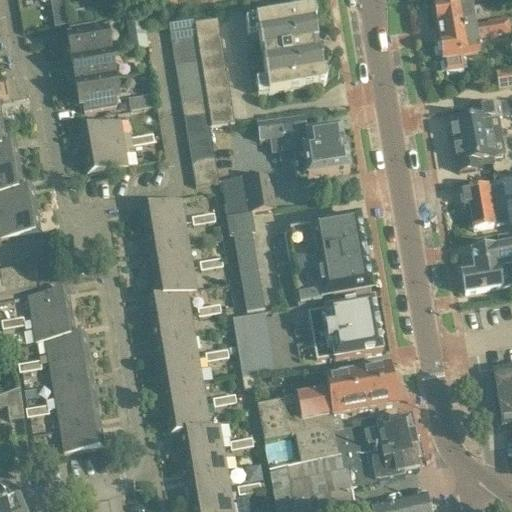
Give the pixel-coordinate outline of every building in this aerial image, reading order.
[(483,0),(431,0),(433,9),(470,3),(471,4),(484,2),(483,0)] [(433,11),(430,11),(433,25),(436,25),(437,36),(475,29),(471,4),(470,3),(433,9),(433,11)] [(261,19),(255,20),(260,53),(262,53),(264,63),(262,63),(267,96),(319,87),(323,86),(325,83),(326,79),(324,76),(322,73),(313,24),(315,21),(315,17),(314,14),(310,11),(306,12),(271,17),(270,12),(260,14),(261,19)] [(141,15),(129,17),(135,53),(147,51),(141,15)] [(220,39),(218,21),(194,25),(195,34),(197,42),(220,39)] [(439,46),(437,47),(439,61),(442,60),(442,62),(443,62),(445,75),(463,72),(461,59),(480,56),(477,41),(510,35),(508,24),(493,26),(475,29),(437,36),(439,46)] [(194,38),(192,25),(168,29),(170,42),(194,38)] [(70,39),(66,40),(67,42),(64,43),(66,53),(69,53),(70,64),(110,57),(106,33),(102,34),(101,28),(69,34),(70,39)] [(196,51),(194,38),(170,42),(173,55),(196,51)] [(223,56),(220,39),(197,42),(200,60),(223,56)] [(198,64),(196,51),(173,55),(175,68),(198,64)] [(226,74),(223,56),(200,60),(202,77),(226,74)] [(114,81),(110,57),(70,64),(75,87),(114,81)] [(201,77),(198,64),(175,68),(177,81),(201,77)] [(511,70),(496,74),(499,90),(511,88),(511,70)] [(229,91),(226,74),(202,77),(205,95),(229,91)] [(203,90),(201,77),(177,81),(179,93),(203,90)] [(118,104),(114,81),(75,87),(76,98),(73,98),(75,109),(78,108),(79,111),(82,110),(83,116),(115,111),(114,105),(118,104)] [(205,103),(203,90),(179,93),(181,107),(205,103)] [(232,109),(229,91),(205,95),(208,112),(232,109)] [(207,115),(205,103),(181,107),(183,119),(207,115)] [(458,125),(450,127),(457,167),(458,166),(460,174),(475,172),(474,164),(494,160),(487,122),(504,119),(501,104),(474,108),(474,110),(456,113),(458,125)] [(232,109),(208,112),(211,130),(235,126),(232,109)] [(207,115),(183,119),(185,131),(209,127),(207,115)] [(303,120),(257,127),(259,145),(270,143),(272,157),(278,157),(280,168),(293,166),(296,183),(306,181),(306,182),(349,175),(346,155),(345,155),(344,149),(342,149),(339,133),(305,138),(303,120)] [(119,125),(79,131),(83,155),(123,148),(119,125)] [(209,127),(185,131),(187,143),(211,139),(209,127)] [(152,138),(130,142),(132,150),(153,146),(152,138)] [(211,139),(187,143),(189,155),(213,151),(211,139)] [(0,149),(0,172),(19,169),(15,147),(5,148),(6,149),(0,149)] [(123,148),(83,155),(87,178),(127,171),(123,148)] [(213,151),(189,155),(191,167),(215,163),(213,151)] [(215,163),(191,167),(193,179),(217,175),(215,163)] [(19,169),(0,172),(0,196),(23,192),(19,169)] [(217,175),(193,179),(195,191),(219,187),(217,175)] [(225,221),(226,221),(251,217),(274,213),(268,179),(220,187),(225,221)] [(23,192),(0,196),(0,219),(36,213),(32,190),(23,192)] [(486,191),(461,195),(464,209),(469,208),(473,232),(493,229),(493,228),(503,226),(500,212),(491,214),(486,191)] [(181,203),(140,210),(144,233),(185,226),(181,203)] [(36,213),(0,219),(0,242),(40,236),(36,213)] [(254,237),(251,217),(226,221),(230,241),(250,238),(254,237)] [(213,218),(192,221),(193,229),(215,225),(213,218)] [(358,221),(283,234),(297,310),(321,306),(320,302),(370,294),(358,221)] [(185,226),(144,233),(148,255),(188,248),(185,226)] [(262,306),(252,247),(232,250),(242,310),(262,306)] [(511,247),(472,254),(475,275),(462,278),(465,297),(511,289),(511,280),(510,268),(511,267),(511,247)] [(188,248),(148,255),(152,278),(192,271),(188,248)] [(221,263),(200,267),(201,274),(223,271),(221,263)] [(48,264),(34,266),(34,267),(38,291),(53,289),(48,264)] [(34,267),(23,269),(27,293),(38,291),(34,267)] [(23,269),(11,271),(15,295),(27,293),(23,269)] [(11,271),(0,273),(0,275),(4,297),(15,295),(11,271)] [(152,278),(155,300),(155,301),(187,295),(187,296),(196,294),(192,271),(152,278)] [(68,294),(27,301),(31,324),(72,317),(68,294)] [(155,300),(146,302),(150,325),(191,318),(187,296),(187,295),(155,301),(155,300)] [(372,304),(307,316),(316,365),(329,362),(329,364),(333,364),(381,356),(372,304)] [(219,310),(197,313),(198,321),(220,317),(219,310)] [(72,317),(31,324),(35,347),(45,345),(76,339),(75,338),(72,317)] [(191,318),(150,325),(154,347),(194,340),(191,318)] [(273,376),(262,318),(239,323),(242,336),(245,351),(248,365),(250,380),(273,376)] [(22,321),(1,325),(2,333),(24,329),(22,321)] [(239,323),(230,324),(233,337),(242,336),(239,323)] [(245,351),(242,336),(233,337),(236,352),(245,351)] [(45,345),(49,368),(89,361),(85,337),(75,338),(76,339),(45,345)] [(194,340),(154,347),(158,370),(198,363),(194,340)] [(248,365),(245,351),(236,352),(239,367),(248,365)] [(226,355),(205,358),(206,366),(228,362),(226,355)] [(89,361),(49,368),(52,390),(92,384),(89,361)] [(198,363),(158,370),(161,392),(202,386),(198,363)] [(39,364),(18,368),(20,376),(41,372),(39,364)] [(250,380),(248,365),(239,367),(242,382),(250,380)] [(328,394),(257,406),(263,443),(290,438),(290,439),(341,429),(340,419),(395,409),(388,370),(326,381),(328,394)] [(511,371),(491,375),(500,426),(506,425),(511,424),(511,426),(511,371)] [(92,384),(52,390),(56,413),(96,406),(92,384)] [(202,386),(161,392),(165,415),(206,408),(202,386)] [(19,392),(0,399),(0,411),(7,409),(9,423),(23,421),(19,392)] [(234,399),(212,403),(214,411),(235,407),(234,399)] [(96,406),(56,413),(60,435),(100,429),(96,406)] [(206,408),(165,415),(169,438),(178,436),(210,431),(210,430),(206,408)] [(47,409),(26,413),(27,421),(49,418),(47,409)] [(365,424),(352,427),(353,431),(354,431),(356,439),(355,439),(358,453),(375,449),(376,454),(381,453),(382,457),(394,455),(394,453),(398,452),(398,450),(415,446),(410,422),(408,422),(408,423),(367,432),(365,424)] [(100,429),(60,435),(64,458),(104,451),(100,429)] [(210,431),(178,436),(182,459),(223,452),(219,429),(210,430),(210,431)] [(299,470),(268,476),(275,511),(352,511),(355,511),(348,472),(357,470),(359,478),(364,477),(366,487),(377,485),(378,486),(405,481),(404,477),(419,473),(417,465),(419,465),(418,462),(423,461),(420,447),(415,448),(415,446),(398,450),(398,452),(394,453),(394,455),(382,457),(381,453),(376,454),(375,449),(358,453),(355,439),(356,439),(354,431),(353,431),(342,434),(341,429),(290,439),(290,440),(294,440),(299,470)] [(251,442),(230,446),(231,454),(253,450),(251,442)] [(223,452),(182,459),(186,481),(226,474),(223,452)] [(55,454),(44,456),(45,464),(56,462),(55,454)] [(226,474),(186,481),(190,504),(230,497),(226,474)] [(259,488),(238,491),(239,499),(261,495),(259,488)] [(0,511),(23,511),(17,497),(1,504),(0,501),(0,511)] [(232,511),(230,497),(190,504),(191,511),(232,511)] [(355,511),(352,511),(428,511),(425,497),(355,511)]
